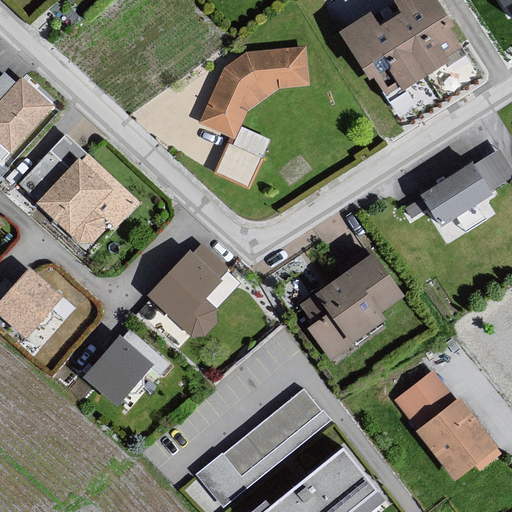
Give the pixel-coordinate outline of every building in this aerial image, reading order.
[(472,60),(440,0),(398,0),(407,20),(390,31),(378,17),(347,36),(386,98),(410,87),(417,102),(472,60)] [(511,0),(500,0),(508,12),(511,8),(511,0)] [(309,87),(305,45),(245,50),(223,68),(197,123),(234,140),(241,125),(248,110),(282,89),(309,87)] [(23,81),(0,106),(0,144),(14,157),(58,108),(23,81)] [(273,139),(241,125),(234,140),(234,146),(225,142),(212,171),(250,188),(273,139)] [(119,196),(82,164),(42,207),(87,251),(109,229),(103,216),(119,196)] [(493,201),(475,168),(424,196),(443,229),(493,201)] [(232,274),(203,245),(151,300),(192,340),(205,339),(219,323),(220,314),(208,305),(232,274)] [(413,302),(375,259),(306,310),(319,329),(313,331),(332,363),(413,302)] [(67,301),(31,271),(0,309),(0,315),(30,344),(67,301)] [(157,368),(123,341),(88,379),(122,406),(157,368)] [(303,386),(198,469),(225,504),(330,421),(303,386)] [(464,396),(416,430),(453,483),(500,452),(464,396)] [(344,511),(375,487),(340,445),(258,511),(344,511)]
